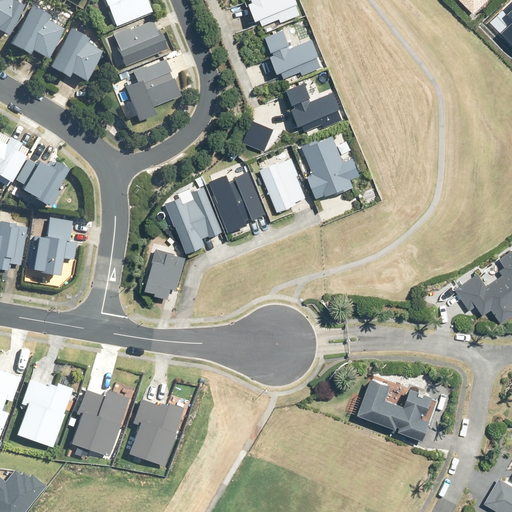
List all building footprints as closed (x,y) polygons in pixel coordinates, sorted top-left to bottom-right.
[(0,0),(0,26),(4,29),(23,1),(20,0),(0,0)] [(106,0),(117,27),(154,12),(149,0),(106,0)] [(304,15),(298,0),(246,0),(258,32),(287,21),(304,15)] [(48,12),(31,1),(8,37),(26,49),(29,45),(43,54),(62,24),(47,15),(48,12)] [(511,1),(503,11),(511,20),(511,22),(501,33),(511,43),(511,1)] [(113,34),(125,66),(168,49),(160,29),(158,30),(154,21),(131,29),(130,27),(113,34)] [(88,36),(70,25),(47,61),(65,72),(68,68),(83,77),(101,47),(86,38),(88,36)] [(327,68),(316,36),(292,44),(289,34),(267,41),(281,83),(327,68)] [(126,87),(140,121),(158,114),(155,107),(182,96),(175,78),(172,79),(170,72),(172,71),(167,59),(134,72),(138,82),(126,87)] [(342,117),(334,93),(313,101),(308,87),(289,94),(302,132),(342,117)] [(263,151),(272,129),(253,122),(244,144),(263,151)] [(338,126),(297,143),(319,196),(360,179),(338,126)] [(23,150),(13,145),(18,137),(6,131),(2,138),(0,137),(0,179),(4,182),(23,150)] [(286,146),(255,158),(275,208),(306,196),(286,146)] [(33,161),(26,156),(14,177),(21,181),(19,183),(30,190),(29,191),(44,200),(44,199),(47,201),(55,187),(54,186),(66,164),(54,157),(50,163),(46,160),(46,162),(36,156),(33,161)] [(246,164),(213,177),(232,223),(265,210),(246,164)] [(202,188),(169,201),(186,244),(203,237),(201,233),(217,226),(202,188)] [(19,262),(25,224),(11,221),(12,217),(0,215),(0,263),(4,264),(5,260),(19,262)] [(62,234),(42,231),(42,232),(35,231),(29,264),(56,269),(59,255),(72,257),(75,239),(62,236),(62,234)] [(192,250),(159,241),(146,287),(179,296),(192,250)] [(470,316),(477,312),(489,332),(511,318),(511,252),(496,262),(505,276),(490,286),(485,277),(456,294),(470,316)] [(0,373),(0,416),(11,376),(0,373)] [(33,380),(18,434),(53,444),(68,389),(33,380)] [(444,403),(410,391),(402,416),(389,412),(396,390),(373,382),(365,404),(365,403),(357,426),(433,452),(441,430),(435,428),(444,403)] [(86,390),(70,445),(105,454),(120,399),(86,390)] [(139,398),(123,453),(158,463),(174,408),(139,398)] [(0,511),(26,511),(47,485),(32,474),(30,476),(24,472),(21,475),(16,470),(7,482),(0,476),(0,511)] [(511,485),(501,479),(489,499),(511,511),(511,485)]
